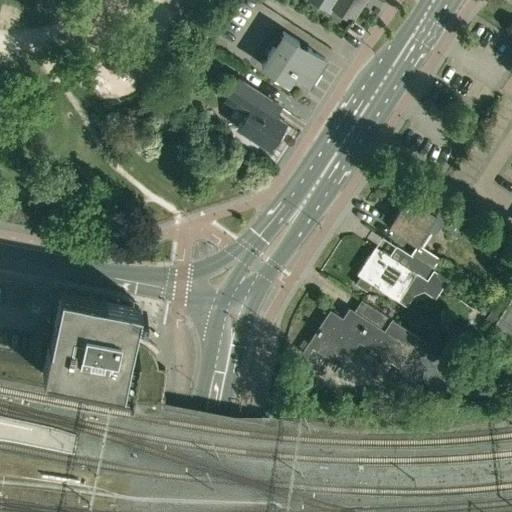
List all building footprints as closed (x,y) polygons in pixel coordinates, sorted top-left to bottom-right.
[(318,0),(328,6),(331,2),(350,15),(348,17),(350,18),(361,0),(318,0)] [(283,31),(261,64),(287,81),(293,72),(309,82),(325,58),(283,31)] [(237,77),(228,92),(250,105),(238,124),(269,144),(284,120),(261,105),(267,96),(237,77)] [(422,202),(421,203),(407,194),(388,224),(415,242),(414,242),(417,244),(411,253),(412,254),(432,267),(439,257),(420,244),(429,230),(431,231),(432,231),(434,231),(435,230),(436,230),(437,229),(440,224),(455,234),(466,218),(440,201),(433,197),(430,202),(428,201),(422,202)] [(432,267),(412,254),(405,264),(383,250),(377,258),(369,254),(357,272),(398,299),(407,284),(412,288),(424,283),(438,292),(447,277),(432,267)] [(51,333),(49,342),(43,369),(42,373),(131,390),(138,350),(137,350),(137,351),(130,350),(132,342),(132,340),(139,302),(140,301),(105,295),(105,294),(60,285),(59,286),(58,295),(53,316),(54,317),(51,333)] [(398,363),(417,334),(361,298),(347,321),(331,311),(321,327),(319,326),(316,331),(318,332),(312,341),(343,361),(359,337),(398,363)] [(485,318),(494,324),(501,314),(491,308),(485,318)]
